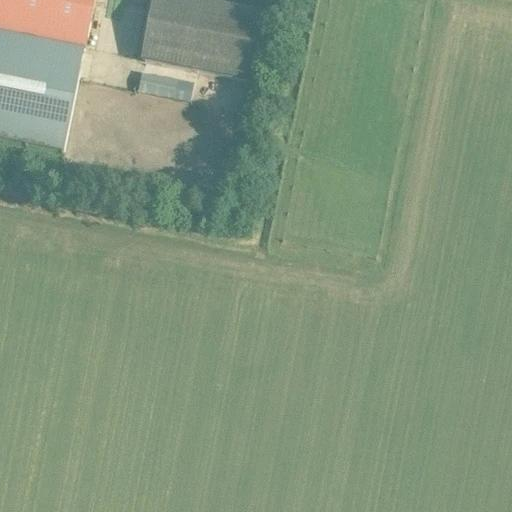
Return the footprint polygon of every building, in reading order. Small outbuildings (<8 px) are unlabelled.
[(0,0),(0,30),(85,48),(94,0),(0,0)] [(264,14),(194,0),(156,0),(144,62),(250,83),(264,14)] [(85,48),(0,30),(0,140),(43,149),(63,153),(85,48)] [(93,62),(92,76),(129,80),(130,66),(93,62)] [(193,89),(141,79),(138,92),(190,103),(193,89)]
